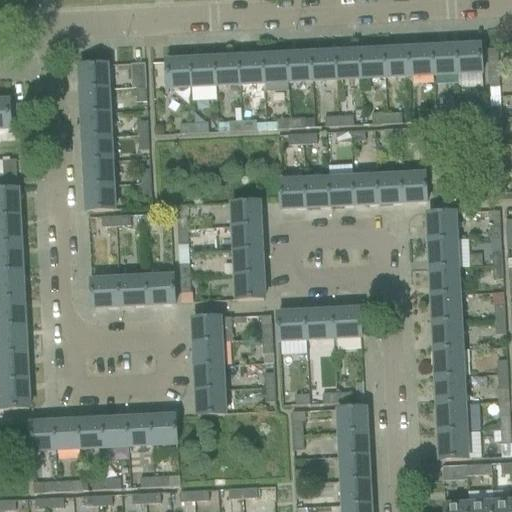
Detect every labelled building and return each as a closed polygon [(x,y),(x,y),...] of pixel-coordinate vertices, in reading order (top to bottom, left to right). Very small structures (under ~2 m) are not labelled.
[(481,47),(457,49),(457,65),(458,76),(483,75),(482,67),(482,65),(481,47)] [(457,49),(432,50),(433,65),(434,77),(458,76),(457,65),(457,49)] [(432,50),(408,51),(409,65),(409,78),(434,77),(433,65),(432,50)] [(408,51),(384,52),(385,65),(385,80),(409,78),(409,65),(408,51)] [(384,52),(360,54),(360,65),(361,81),(385,80),(385,65),(384,52)] [(360,54),(336,55),(336,65),(337,82),(361,81),(360,65),(360,54)] [(336,55),(311,56),(312,65),(313,84),(337,82),(336,65),(336,55)] [(311,56),(287,57),(288,65),(289,85),(313,84),(312,65),(311,56)] [(287,57),(263,59),(263,65),(265,86),(289,85),(288,65),(287,57)] [(263,59),(239,60),(239,65),(240,87),(265,86),(263,65),(263,59)] [(487,60),(488,75),(499,74),(498,59),(487,60)] [(239,60),(215,61),(215,65),(216,89),(240,87),(239,65),(239,60)] [(215,61),(191,63),(191,65),(192,90),(216,89),(215,65),(215,61)] [(191,63),(166,64),(166,65),(166,66),(167,85),(167,90),(167,91),(192,90),(191,65),(191,63)] [(145,66),(131,67),(132,90),(135,90),(146,89),(145,66)] [(166,66),(152,66),(153,91),(167,90),(166,66)] [(79,68),(81,93),(108,91),(106,67),(79,68)] [(499,74),(488,75),(489,89),(500,88),(499,74)] [(146,89),(135,90),(136,104),(147,103),(146,89)] [(81,93),(82,117),(109,116),(108,91),(81,93)] [(10,104),(0,104),(0,131),(11,130),(10,104)] [(490,108),(491,123),(501,122),(501,108),(490,108)] [(474,112),(459,113),(460,122),(474,121),(474,112)] [(449,113),(436,114),(436,123),(450,122),(449,113)] [(436,114),(421,115),(421,124),(436,123),(436,114)] [(82,117),(83,141),(110,140),(109,116),(82,117)] [(401,116),(387,117),(388,125),(402,125),(401,116)] [(387,117),(373,117),(373,126),(388,125),(387,117)] [(353,118),(339,119),(339,128),(353,127),(353,118)] [(339,119),(324,120),(325,129),(339,128),(339,119)] [(291,121),(276,122),(276,131),(291,131),(291,121)] [(305,121),(291,121),(291,131),(305,130),(305,121)] [(501,122),(491,123),(491,137),(502,136),(501,122)] [(256,123),(243,124),(243,133),(257,133),(256,123)] [(148,124),(137,124),(138,139),(148,138),(148,124)] [(243,124),(228,125),(228,134),(243,133),(243,124)] [(194,126),(179,127),(180,137),(195,136),(194,126)] [(208,126),(194,126),(195,136),(208,135),(208,126)] [(399,142),(399,131),(384,132),(385,142),(399,142)] [(411,131),(399,131),(399,142),(412,141),(411,131)] [(363,133),(351,134),(351,144),(364,144),(363,133)] [(351,144),(351,134),(336,134),(336,145),(351,144)] [(315,135),(303,136),(303,147),(315,146),(315,135)] [(303,147),(303,136),(288,137),(288,147),(303,147)] [(148,138),(138,139),(138,153),(149,153),(148,138)] [(83,141),(84,165),(111,164),(110,140),(83,141)] [(492,157),(493,171),(504,171),(503,156),(492,157)] [(2,175),(0,175),(0,185),(17,185),(16,162),(2,163),(2,175)] [(84,165),(86,189),(113,188),(111,164),(84,165)] [(139,171),(139,187),(149,186),(149,171),(139,171)] [(504,171),(493,171),(494,185),(504,185),(504,171)] [(426,174),(401,175),(403,204),(427,203),(426,174)] [(401,175),(377,177),(378,206),(403,204),(401,175)] [(377,177),(353,178),(354,207),(378,206),(377,177)] [(353,178),(329,179),(330,208),(354,207),(353,178)] [(329,179),(305,180),(306,209),(330,208),(329,179)] [(306,209),(305,180),(280,182),(282,211),(306,209)] [(150,186),(140,187),(140,201),(151,201),(150,186)] [(113,188),(86,189),(87,214),(114,213),(113,188)] [(0,192),(0,220),(19,219),(17,191),(0,192)] [(231,205),(232,229),(260,228),(259,203),(231,205)] [(428,215),(429,243),(456,242),(455,214),(428,215)] [(156,226),(156,217),(142,217),(143,227),(156,226)] [(115,229),(115,218),(101,219),(102,229),(115,229)] [(130,218),(115,218),(115,229),(130,228),(130,218)] [(176,219),(177,232),(187,232),(186,218),(176,219)] [(0,220),(0,247),(20,246),(19,219),(0,220)] [(490,225),(491,239),(501,239),(500,224),(490,225)] [(232,229),(234,254),(261,252),(260,228),(232,229)] [(187,232),(177,232),(178,247),(188,247),(187,232)] [(429,243),(431,271),(458,269),(456,242),(429,243)] [(0,247),(0,274),(21,274),(20,246),(0,247)] [(234,254),(235,278),(262,276),(261,252),(234,254)] [(501,254),(491,254),(492,269),(502,268),(501,254)] [(179,267),(179,280),(190,280),(189,266),(179,267)] [(502,268),(492,269),(492,283),(502,283),(502,268)] [(431,271),(432,298),(459,297),(458,269),(431,271)] [(0,274),(0,302),(23,301),(21,274),(0,274)] [(262,276),(235,278),(236,303),(264,301),(262,276)] [(173,279),(145,281),(147,308),(175,306),(173,279)] [(190,280),(179,280),(180,296),(190,295),(190,280)] [(145,281),(118,282),(120,309),(147,308),(145,281)] [(120,309),(118,282),(90,284),(92,311),(120,309)] [(432,298),(433,325),(460,324),(459,297),(432,298)] [(0,302),(0,329),(24,328),(23,301),(0,302)] [(504,308),(494,309),(494,323),(504,323),(504,308)] [(360,311),(332,313),(334,340),(361,339),(360,311)] [(332,313),(304,315),(306,342),(334,340),(332,313)] [(306,342),(304,315),(277,316),(278,344),(306,342)] [(192,321),(194,345),(221,344),(219,319),(192,321)] [(504,323),(494,323),(495,338),(505,337),(504,323)] [(433,325),(435,353),(462,351),(460,324),(433,325)] [(0,329),(0,356),(26,356),(24,328),(0,329)] [(271,328),(261,328),(262,343),(272,342),(271,328)] [(272,342),(262,343),(262,357),(273,356),(272,342)] [(194,345),(195,369),(222,368),(221,344),(194,345)] [(435,353),(436,380),(463,379),(462,351),(435,353)] [(0,356),(0,384),(27,383),(26,356),(0,356)] [(506,363),(496,364),(497,378),(507,378),(506,363)] [(195,369),(196,393),(223,392),(222,368),(195,369)] [(274,376),(263,377),(264,391),(274,390),(274,376)] [(507,378),(497,378),(498,393),(508,392),(507,378)] [(436,380),(437,408),(464,406),(463,379),(436,380)] [(486,380),(476,380),(477,388),(486,388),(486,380)] [(27,383),(0,384),(0,387),(1,412),(28,411),(27,383)] [(274,390),(264,391),(265,405),(275,405),(274,390)] [(223,392),(196,393),(198,418),(225,417),(223,392)] [(350,395),(336,396),(337,406),(351,405),(350,395)] [(336,396),(322,397),(322,407),(337,406),(336,396)] [(309,397),(294,398),(295,408),(309,407),(309,397)] [(437,408),(439,435),(466,434),(464,406),(437,408)] [(338,411),(339,436),(366,434),(365,410),(338,411)] [(509,418),(499,418),(500,433),(510,432),(509,418)] [(175,419),(150,421),(152,447),(177,446),(175,419)] [(150,421),(126,422),(128,449),(152,447),(150,421)] [(126,422),(102,423),(104,450),(128,449),(126,422)] [(102,423),(78,424),(79,451),(104,450),(102,423)] [(78,424),(54,426),(55,452),(79,451),(78,424)] [(302,424),(292,425),(293,438),(293,439),(303,438),(302,424)] [(55,452),(54,426),(29,427),(31,454),(55,452)] [(510,432),(500,433),(500,447),(510,447),(510,432)] [(339,436),(340,460),(367,458),(366,434),(339,436)] [(466,434),(439,435),(440,463),(460,462),(467,462),(466,434)] [(303,438),(293,439),(294,452),(294,453),(303,453),(303,438)] [(340,460),(342,484),(368,483),(367,458),(340,460)] [(511,466),(500,467),(501,477),(511,476),(511,466)] [(442,469),(443,484),(467,482),(467,479),(466,468),(466,467),(442,469)] [(491,467),(466,468),(467,479),(491,477),(491,467)] [(304,472),(295,473),(296,486),(296,487),(305,487),(304,472)] [(167,479),(154,480),(154,489),(168,489),(167,479)] [(154,489),(154,480),(139,481),(140,490),(154,489)] [(106,492),(105,482),(91,483),(91,493),(106,492)] [(119,482),(105,482),(106,492),(119,491),(119,482)] [(342,484),(343,508),(370,507),(368,483),(342,484)] [(71,484),(57,485),(57,494),(71,494),(71,484)] [(57,494),(57,485),(42,486),(43,495),(57,494)] [(305,487),(296,487),(296,501),(296,502),(306,501),(305,487)] [(256,491),(242,492),(243,502),(257,501),(256,491)] [(243,502),(242,492),(228,492),(228,503),(243,502)] [(208,493),(194,494),(194,504),(209,504),(208,493)] [(194,504),(194,494),(179,495),(180,505),(194,504)] [(160,496),(146,497),(146,507),(160,506),(160,496)] [(146,507),(146,497),(131,497),(132,508),(146,507)] [(111,498),(97,499),(98,509),(112,509),(111,498)] [(98,509),(97,499),(83,500),(83,510),(98,509)] [(63,501),(49,502),(49,511),(64,511),(63,501)] [(45,511),(49,511),(49,502),(34,502),(34,511),(45,511)] [(15,511),(15,503),(1,504),(0,511),(15,511)] [(511,511),(511,503),(492,504),(492,511),(511,511)]
